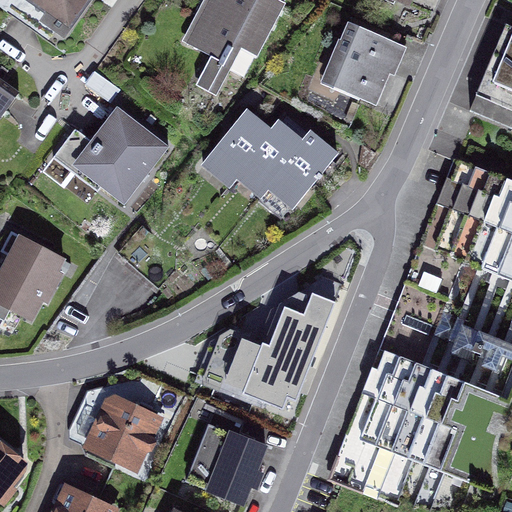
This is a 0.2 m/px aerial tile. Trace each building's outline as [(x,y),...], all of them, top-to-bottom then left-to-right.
[(63,39),(93,0),(15,0),(14,2),(63,39)] [(279,5),(268,0),(205,0),(186,39),(212,52),(199,77),(220,88),(233,62),(247,69),(279,5)] [(511,23),(506,21),(471,108),(511,124),(511,23)] [(345,23),(320,80),(382,107),(407,50),(345,23)] [(0,75),(2,73),(0,71),(0,114),(16,93),(0,81),(0,75)] [(94,74),(87,85),(110,100),(118,89),(94,74)] [(170,146),(117,106),(74,163),(127,203),(170,146)] [(238,172),(273,127),(247,107),(207,159),(232,179),(238,172)] [(273,127),(238,172),(263,191),(271,181),(303,139),(278,120),(273,127)] [(75,129),(56,156),(71,167),(90,139),(75,129)] [(303,139),(271,181),(296,201),(335,151),(310,132),(303,139)] [(511,182),(460,162),(404,304),(511,347),(511,182)] [(63,258),(21,237),(0,276),(0,301),(31,318),(63,258)] [(243,337),(226,383),(284,405),(289,391),(298,395),(332,302),(315,296),(308,315),(286,307),(270,348),(243,337)] [(511,368),(401,324),(340,477),(427,511),(459,511),(470,484),(493,492),(511,443),(511,401),(500,396),(511,368)] [(112,399),(92,444),(137,463),(157,419),(112,399)] [(213,422),(187,482),(247,507),(273,447),(213,422)] [(0,448),(0,491),(21,465),(0,448)] [(114,511),(72,493),(63,511),(114,511)]
